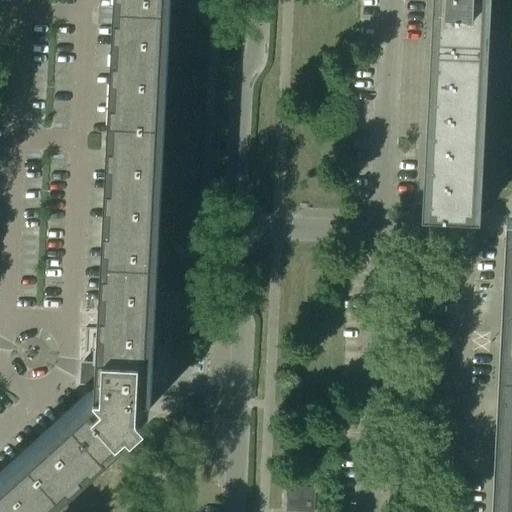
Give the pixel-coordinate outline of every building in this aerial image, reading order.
[(158,131),(165,0),(117,0),(112,128),(158,131)] [(474,214),(484,0),(439,0),(429,212),(474,214)] [(146,386),(150,291),(158,131),(112,128),(100,360),(97,360),(97,363),(100,363),(99,381),(82,381),(82,382),(96,383),(100,387),(0,477),(0,511),(31,511),(122,431),(123,432),(125,431),(121,426),(129,419),(133,423),(147,411),(139,402),(140,385),(146,386)] [(511,511),(511,230),(508,318),(498,511),(511,511)] [(314,511),(315,486),(287,485),(286,510),(314,511)]
